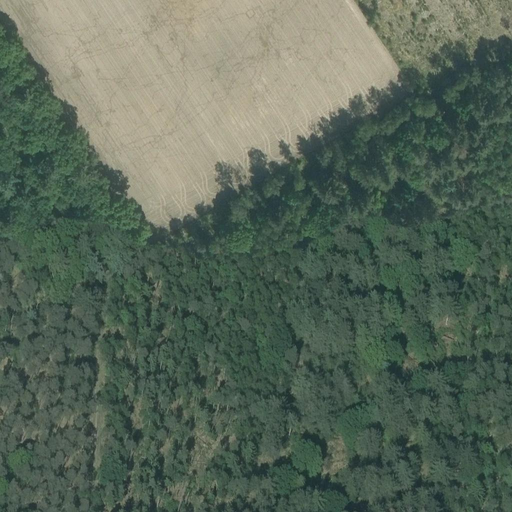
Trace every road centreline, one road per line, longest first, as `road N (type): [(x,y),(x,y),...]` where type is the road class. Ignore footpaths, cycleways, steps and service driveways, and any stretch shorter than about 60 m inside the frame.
road 1 (track): [(115,282),(511,58)]
road 2 (track): [(0,349),(93,296),(85,511)]
road 3 (track): [(0,113),(115,282),(93,296)]
road 4 (track): [(511,476),(389,511)]
